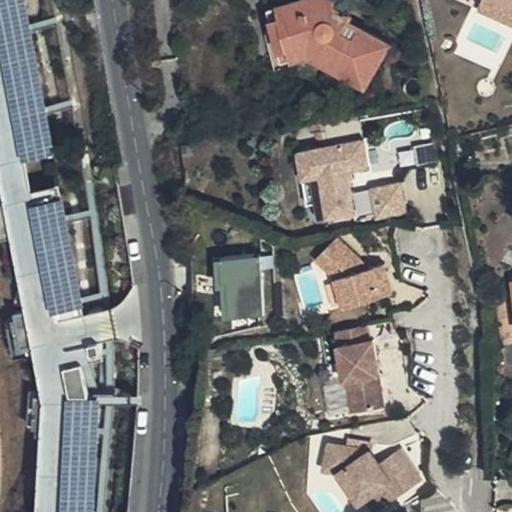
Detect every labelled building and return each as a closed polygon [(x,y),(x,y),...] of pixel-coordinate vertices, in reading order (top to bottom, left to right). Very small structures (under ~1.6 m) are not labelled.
[(0,0),(0,158),(23,153),(49,147),(14,0),(0,0)] [(269,35),(277,65),(292,60),(289,48),(307,43),(365,83),(387,48),(360,31),(352,40),(341,32),(349,19),(337,10),(333,0),(303,0),(306,8),(280,14),(269,35)] [(306,8),(303,0),(294,0),(278,4),(280,14),(306,8)] [(511,3),(503,0),(485,0),(482,7),(511,20),(511,3)] [(419,88),(414,90),(415,96),(425,95),(423,82),(422,84),(419,88)] [(363,133),(343,137),(348,162),(367,159),(363,133)] [(343,137),(299,146),(304,174),(311,172),(316,198),(325,196),(328,211),(346,208),(356,205),(348,162),(343,137)] [(413,147),(416,165),(433,162),(431,155),(429,144),(413,147)] [(0,167),(5,185),(8,195),(34,190),(23,153),(0,158),(0,167)] [(311,172),(304,174),(309,199),(316,198),(311,172)] [(402,175),(372,181),(377,210),(407,204),(402,175)] [(34,190),(0,196),(0,219),(2,232),(14,230),(27,303),(15,305),(22,340),(78,330),(75,311),(53,187),(34,190)] [(325,196),(316,198),(319,213),(328,211),(325,196)] [(360,253),(338,231),(317,253),(336,272),(345,301),(392,288),(384,258),(370,262),(365,264),(357,256),(360,253)] [(214,254),(218,314),(267,311),(263,251),(214,254)] [(370,262),(360,253),(357,256),(365,264),(370,262)] [(141,345),(136,283),(128,294),(114,305),(75,311),(78,330),(33,338),(43,385),(45,395),(98,398),(102,399),(110,399),(140,401),(141,393),(91,389),(85,358),(105,355),(103,347),(93,349),(91,339),(101,337),(119,334),(128,337),(141,345)] [(22,340),(15,305),(5,307),(13,352),(35,348),(33,338),(22,340)] [(367,319),(338,324),(343,356),(346,374),(348,374),(354,406),(386,400),(374,334),(370,334),(367,319)] [(101,337),(91,339),(93,349),(103,347),(101,337)] [(25,430),(35,430),(38,395),(45,395),(43,385),(28,384),(25,430)] [(91,511),(98,398),(45,395),(38,395),(35,430),(43,431),(38,511),(91,511)] [(103,511),(110,399),(102,399),(95,511),(103,511)] [(394,476),(383,460),(374,447),(333,440),(328,466),(343,469),(364,498),(371,493),(381,507),(409,487),(398,474),(394,476)] [(404,447),(383,460),(394,476),(398,474),(409,487),(425,476),(404,447)]
